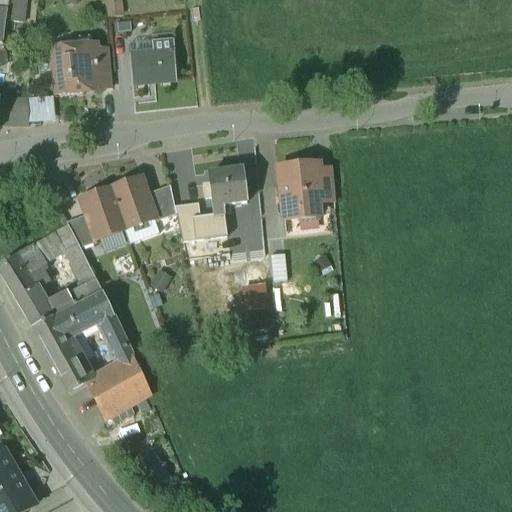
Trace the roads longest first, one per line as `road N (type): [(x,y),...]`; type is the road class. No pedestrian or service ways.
road 1 (residential): [(0,153),(207,122),(511,93)]
road 2 (secondary): [(122,511),(49,414),(0,326)]
